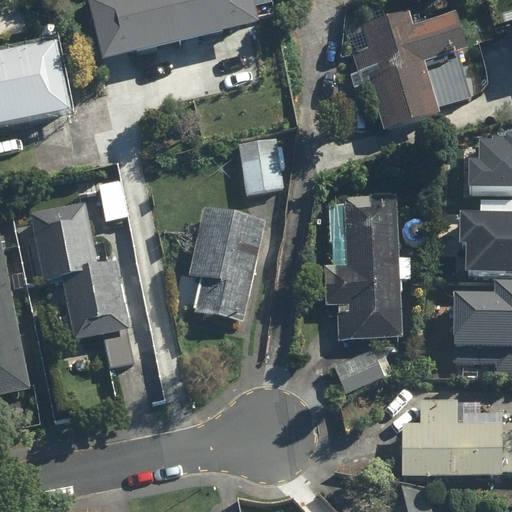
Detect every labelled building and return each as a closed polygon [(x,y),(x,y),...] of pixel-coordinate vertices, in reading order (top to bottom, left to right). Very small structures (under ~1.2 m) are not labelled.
[(103,71),(174,55),(255,36),(246,0),(124,0),(88,8),(103,71)] [(382,144),(435,127),(431,115),(476,101),(463,61),(451,23),(427,30),(420,8),(359,27),(376,83),(364,87),(382,144)] [(0,60),(0,131),(65,122),(54,52),(0,60)] [(278,174),(285,173),(282,153),(275,154),(274,146),(237,152),(244,200),(281,194),(278,174)] [(321,314),(335,314),(336,347),(398,344),(395,288),(409,287),(409,266),(394,267),(392,203),(368,204),(350,205),(340,205),(343,275),(319,276),(321,314)] [(511,285),(511,229),(509,229),(510,212),(482,210),(481,228),(440,226),(439,258),(465,259),(464,283),(511,285)] [(56,285),(67,351),(103,345),(109,376),(133,372),(110,243),(86,248),(81,216),(29,225),(40,288),(56,285)] [(261,227),(201,216),(188,283),(202,286),(195,323),(241,331),(261,227)] [(0,404),(26,399),(0,273),(0,404)] [(451,308),(448,369),(463,370),(462,384),(511,386),(511,296),(492,296),(491,310),(451,308)] [(511,486),(511,435),(498,435),(499,424),(456,422),(456,415),(394,413),(392,482),(511,486)] [(427,511),(424,493),(400,498),(402,511),(427,511)]
